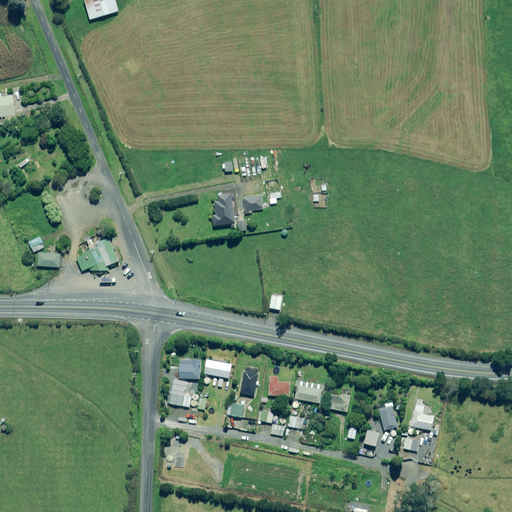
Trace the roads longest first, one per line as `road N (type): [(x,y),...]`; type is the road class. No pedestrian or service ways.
road 1 (trunk): [(153,313),(419,361),(511,369)]
road 2 (unclassified): [(34,0),(148,278),(153,313)]
road 3 (unclassified): [(152,416),(418,473)]
road 4 (trunk): [(0,306),(153,313)]
